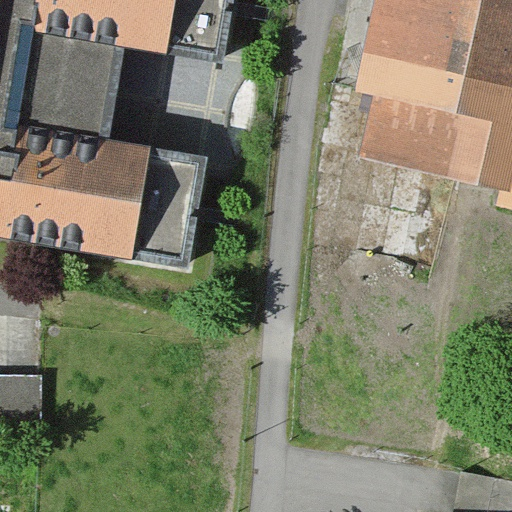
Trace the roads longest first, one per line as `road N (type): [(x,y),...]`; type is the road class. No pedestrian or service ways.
road 1 (residential): [(318,0),(295,151),(263,511)]
road 2 (track): [(10,300),(279,339)]
